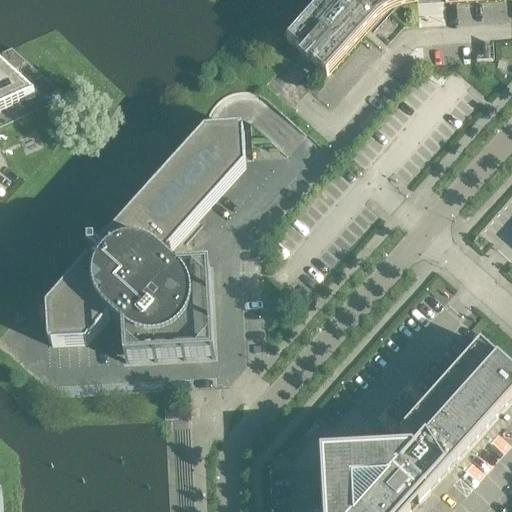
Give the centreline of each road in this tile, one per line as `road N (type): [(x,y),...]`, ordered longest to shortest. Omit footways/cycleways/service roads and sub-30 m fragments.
road 1 (unclassified): [(230,511),(228,475),(240,442),(425,229)]
road 2 (unclassified): [(425,229),(511,138)]
